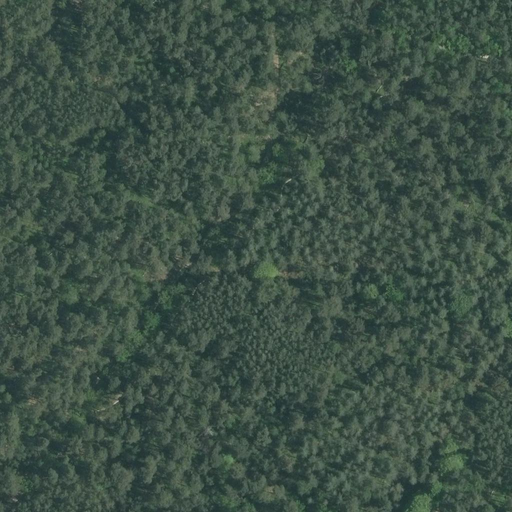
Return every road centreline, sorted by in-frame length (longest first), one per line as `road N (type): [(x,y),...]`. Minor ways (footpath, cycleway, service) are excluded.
road 1 (track): [(14,493),(261,171),(276,74),(274,0)]
road 2 (track): [(511,60),(379,28),(312,0)]
